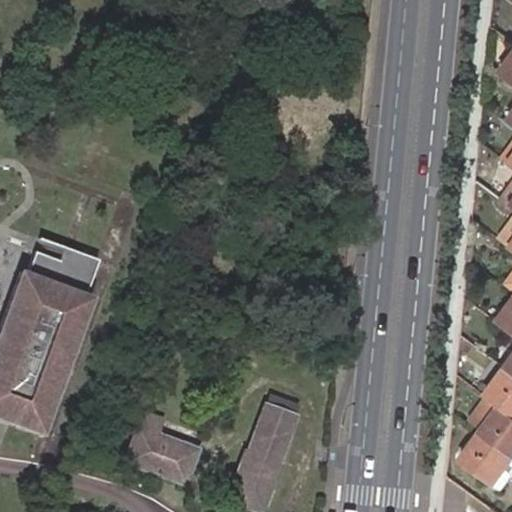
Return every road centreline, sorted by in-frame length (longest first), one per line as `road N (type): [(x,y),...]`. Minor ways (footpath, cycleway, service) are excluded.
road 1 (tertiary): [(395,511),(444,0)]
road 2 (tertiary): [(405,0),(357,511)]
